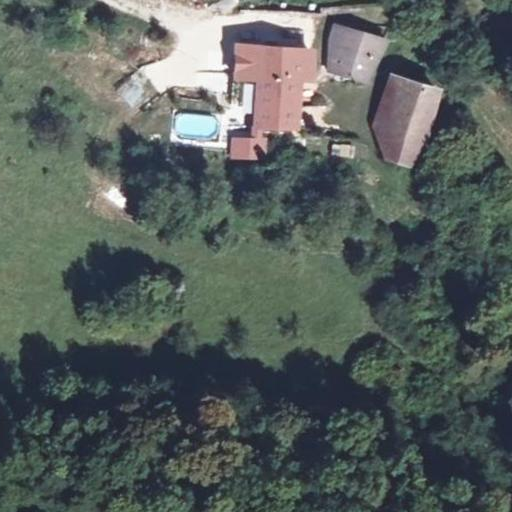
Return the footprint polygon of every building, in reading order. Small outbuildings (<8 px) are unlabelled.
[(356,34),(326,26),(313,73),(342,81),(356,34)] [(309,48),(227,46),(227,85),(249,86),(249,132),(266,132),(298,133),(297,85),(309,85),(309,48)] [(430,90),(384,77),(362,158),(411,172),(430,90)] [(216,140),(216,114),(173,114),(172,140),(216,140)] [(250,139),(229,139),(228,160),(266,161),(266,132),(249,132),(250,139)]
